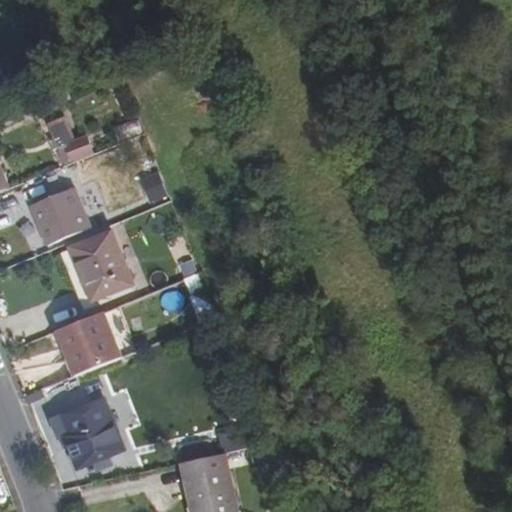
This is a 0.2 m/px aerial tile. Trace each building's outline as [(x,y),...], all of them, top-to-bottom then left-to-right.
[(83,108),(91,124),(116,112),(108,96),(83,108)] [(49,123),(65,163),(79,157),(63,117),(49,123)] [(30,205),(46,243),(90,226),(73,187),(30,205)] [(120,188),(105,195),(111,208),(117,206),(119,214),(129,210),(120,188)] [(75,246),(80,259),(118,243),(112,230),(75,246)] [(118,243),(80,259),(96,295),(132,280),(118,243)] [(80,259),(75,246),(63,251),(68,263),(80,259)] [(96,295),(80,259),(68,263),(86,306),(135,287),(132,280),(96,295)] [(203,273),(186,279),(203,323),(220,316),(203,273)] [(103,311),(57,330),(75,375),(122,357),(103,311)] [(103,398),(61,416),(74,448),(81,466),(125,449),(103,398)] [(74,448),(61,416),(54,418),(67,451),(74,448)] [(183,461),(215,454),(212,440),(177,447),(181,461),(183,461)] [(215,454),(183,461),(186,475),(190,475),(198,511),(225,511),(239,509),(229,466),(220,467),(217,453),(215,454)]
